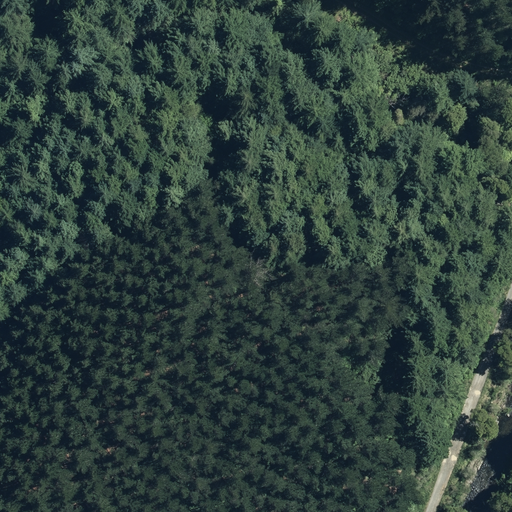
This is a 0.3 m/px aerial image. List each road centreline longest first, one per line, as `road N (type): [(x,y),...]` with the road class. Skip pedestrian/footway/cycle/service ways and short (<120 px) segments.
road 1 (unclassified): [(430,511),(511,303)]
road 2 (track): [(511,78),(434,50),(342,0)]
